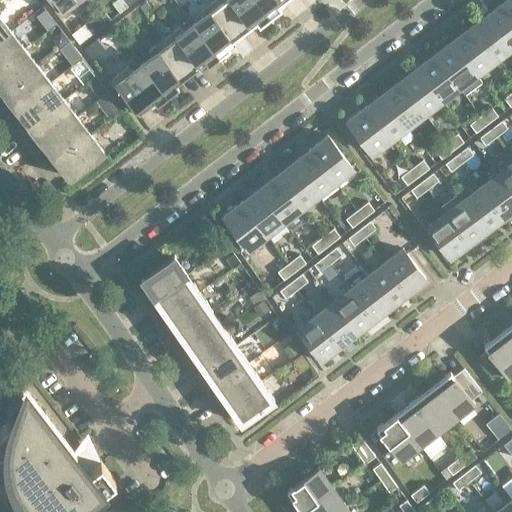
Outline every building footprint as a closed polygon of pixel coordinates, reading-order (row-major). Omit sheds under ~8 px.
[(75,0),(51,0),(60,11),(75,0)] [(147,0),(141,5),(146,11),(152,6),(147,0)] [(241,32),(216,0),(212,0),(199,10),(203,15),(193,23),(219,56),(230,47),(225,42),(230,38),(232,40),(241,32)] [(270,16),(257,0),(216,0),(241,32),(251,25),(249,23),(254,19),(259,25),(270,16)] [(257,0),(270,16),(281,8),(277,2),(279,0),(282,0),(283,0),(257,0)] [(511,0),(505,0),(503,1),(511,12),(511,0)] [(511,44),(511,12),(503,1),(486,15),(510,46),(511,44)] [(102,8),(93,15),(101,26),(110,18),(102,8)] [(101,26),(93,15),(84,23),(92,33),(101,26)] [(510,46),(486,15),(469,28),(493,59),(510,46)] [(0,38),(11,30),(0,16),(0,38)] [(124,18),(117,23),(122,29),(129,24),(124,18)] [(219,56),(193,23),(183,31),(179,26),(163,38),(190,72),(200,65),(198,63),(203,59),(207,65),(219,56)] [(493,59),(469,28),(451,41),(475,72),(493,59)] [(0,65),(24,47),(11,30),(0,38),(0,65)] [(54,35),(53,41),(58,47),(68,40),(60,30),(54,35)] [(190,72),(163,38),(148,50),(152,55),(142,62),(167,96),(178,87),(174,81),(179,78),(180,80),(190,72)] [(98,40),(85,50),(92,59),(105,49),(98,40)] [(68,41),(59,48),(62,53),(72,45),(68,41)] [(475,72),(451,41),(434,54),(458,85),(475,72)] [(37,64),(24,47),(0,65),(0,90),(1,92),(37,64)] [(458,85),(434,54),(417,67),(441,99),(458,85)] [(167,96),(142,62),(131,70),(128,65),(112,78),(138,112),(148,104),(147,102),(152,99),(156,104),(167,96)] [(50,81),(37,64),(1,92),(9,102),(11,101),(16,108),(50,81)] [(441,99),(417,67),(400,80),(424,112),(441,99)] [(424,112),(400,80),(383,93),(407,125),(424,112)] [(63,98),(50,81),(16,108),(21,114),(19,116),(27,126),(63,98)] [(100,82),(91,88),(99,98),(107,91),(100,82)] [(108,92),(95,102),(108,118),(120,108),(108,92)] [(407,125),(383,93),(366,105),(366,104),(365,105),(389,138),(407,125)] [(77,115),(63,98),(27,126),(35,137),(37,135),(42,142),(77,115)] [(389,138),(365,105),(347,119),(371,151),(389,138)] [(491,106),(480,115),(487,123),(498,115),(491,106)] [(90,133),(77,115),(42,142),(48,149),(46,150),(54,160),(90,133)] [(487,123),(480,115),(469,123),(476,132),(487,123)] [(507,127),(501,119),(490,128),(496,136),(507,127)] [(496,136),(490,128),(479,136),(485,144),(496,136)] [(457,132),(446,141),(452,149),(463,141),(457,132)] [(103,150),(90,133),(54,160),(62,171),(64,169),(69,177),(103,150)] [(327,134),(309,148),(334,180),(352,166),(327,134)] [(452,149),(446,141),(435,149),(441,158),(452,149)] [(473,153),(467,146),(456,154),(462,162),(473,153)] [(334,180),(309,148),(308,149),(309,150),(293,162),(317,193),(334,180)] [(462,162),(456,154),(445,163),(451,170),(462,162)] [(423,158),(412,167),(418,175),(429,167),(423,158)] [(317,193),(293,162),(276,175),(300,207),(317,193)] [(511,162),(497,173),(511,192),(511,162)] [(418,175),(412,167),(400,175),(407,184),(418,175)] [(438,179),(433,172),(421,180),(427,188),(438,179)] [(511,208),(511,192),(497,173),(480,186),(502,216),(511,208)] [(300,207),(276,175),(259,188),(283,220),(300,207)] [(427,188),(421,180),(410,189),(416,196),(427,188)] [(502,216),(480,186),(463,199),(485,229),(502,216)] [(283,220),(259,188),(242,201),(242,200),(241,201),(266,233),(283,220)] [(485,229),(463,199),(445,212),(468,242),(469,242),(468,241),(485,229)] [(266,233),(241,201),(223,214),(248,247),(266,233)] [(368,201),(356,209),(363,218),(374,209),(368,201)] [(363,218),(356,209),(345,218),(352,226),(363,218)] [(468,242),(445,212),(427,226),(450,256),(468,242)] [(376,227),(370,220),(359,228),(365,236),(376,227)] [(333,227),(322,236),(329,244),(340,235),(333,227)] [(365,236),(359,228),(348,237),(354,244),(365,236)] [(329,244),(322,236),(311,244),(318,252),(329,244)] [(342,254),(336,246),(325,255),(331,262),(342,254)] [(402,248),(384,262),(408,292),(426,278),(402,248)] [(299,253),(288,262),(294,270),(306,262),(299,253)] [(140,277),(154,296),(187,273),(174,254),(140,277)] [(230,254),(220,261),(227,271),(237,264),(230,254)] [(331,262),(325,255),(314,263),(319,271),(331,262)] [(294,270),(288,262),(277,270),(283,279),(294,270)] [(408,292),(384,262),(367,275),(390,304),(406,291),(407,292),(408,292)] [(199,291),(187,273),(154,296),(166,314),(199,291)] [(307,280),(302,273),(290,281),(296,289),(307,280)] [(390,304),(367,275),(350,288),(373,317),(390,304)] [(296,289),(290,281),(279,290),(285,297),(296,289)] [(373,317),(350,288),(333,301),(356,330),(373,317)] [(212,308),(199,291),(166,314),(178,332),(212,308)] [(255,291),(246,298),(252,306),(261,300),(255,291)] [(260,301),(249,309),(255,318),(266,310),(260,301)] [(356,330),(333,301),(316,314),(339,344),(340,344),(340,343),(356,330)] [(224,326),(212,308),(178,332),(191,349),(224,326)] [(339,344),(316,314),(298,328),(321,358),(339,344)] [(511,322),(502,330),(511,342),(511,322)] [(273,330),(272,335),(276,342),(286,335),(279,325),(273,330)] [(236,344),(224,326),(191,349),(203,367),(236,344)] [(511,372),(511,342),(502,330),(483,344),(487,349),(476,357),(494,380),(505,372),(508,376),(511,372)] [(296,343),(286,349),(292,358),(302,351),(296,343)] [(248,362),(236,344),(203,367),(215,385),(248,362)] [(261,379),(248,362),(215,385),(227,403),(261,379)] [(482,390),(464,366),(453,374),(450,370),(431,385),(455,416),(474,402),(471,398),(482,390)] [(274,398),(261,379),(227,403),(241,421),(274,398)] [(455,416),(431,385),(413,399),(437,430),(455,416)] [(76,453),(25,387),(23,389),(16,412),(14,413),(22,423),(16,427),(10,420),(0,427),(0,471),(31,511),(71,511),(115,479),(100,460),(97,462),(85,446),(76,453)] [(437,430),(413,399),(395,413),(419,444),(437,430)] [(486,422),(498,438),(508,430),(509,425),(499,412),(486,422)] [(419,444),(395,413),(376,427),(400,459),(419,444)] [(375,455),(361,435),(349,444),(363,463),(375,455)] [(511,438),(510,436),(502,442),(511,455),(511,438)] [(469,448),(458,457),(464,464),(475,456),(469,448)] [(464,464),(458,457),(446,466),(452,473),(464,464)] [(388,473),(380,462),(372,467),(380,479),(388,473)] [(481,471),(475,463),(463,472),(469,480),(481,471)] [(286,489),(300,508),(332,485),(318,466),(286,489)] [(469,480),(463,472),(452,481),(458,489),(469,480)] [(397,485),(388,473),(380,479),(389,491),(397,485)] [(423,484),(410,494),(416,501),(429,491),(423,484)] [(334,511),(346,504),(332,485),(300,508),(302,511),(334,511)] [(427,511),(438,504),(432,496),(419,506),(423,511),(427,511)] [(511,511),(511,497),(494,511),(511,511)] [(412,511),(415,510),(406,499),(399,504),(404,511),(412,511)]
